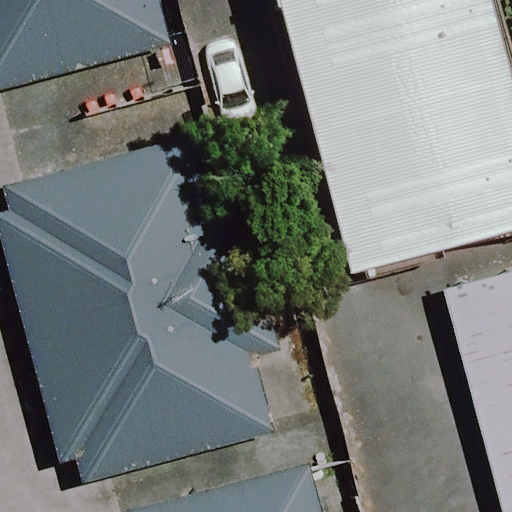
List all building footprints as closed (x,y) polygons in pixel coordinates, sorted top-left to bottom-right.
[(0,0),(0,95),(161,52),(147,0),(0,0)] [(511,232),(511,128),(479,0),(272,0),(343,275),(511,232)] [(206,208),(189,144),(0,195),(0,238),(68,491),(207,453),(257,440),(233,350),(264,342),(227,203),(206,208)] [(511,511),(511,297),(441,318),(494,511),(511,511)] [(308,511),(299,473),(147,511),(308,511)]
